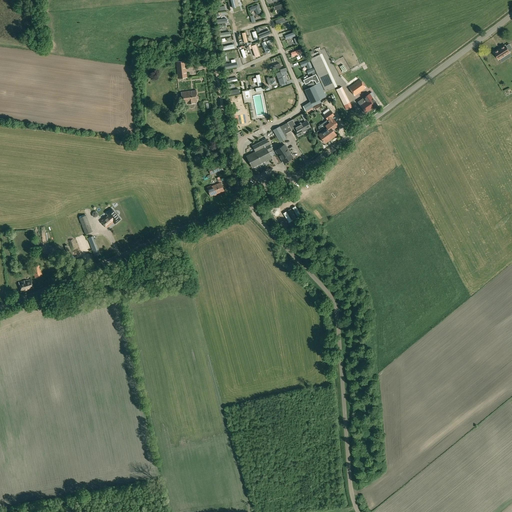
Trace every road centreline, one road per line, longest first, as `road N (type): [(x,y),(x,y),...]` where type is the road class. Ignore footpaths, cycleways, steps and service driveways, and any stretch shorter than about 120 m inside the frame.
road 1 (unclassified): [(358,511),(334,304),(245,204)]
road 2 (unclassified): [(245,204),(291,182),(511,16)]
road 3 (unclassified): [(0,308),(245,204)]
road 4 (track): [(205,0),(245,204)]
